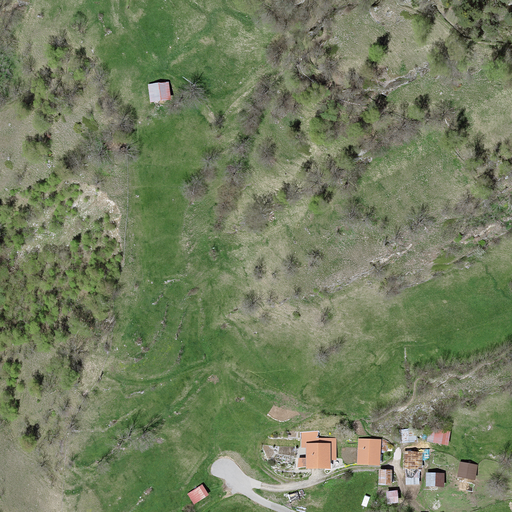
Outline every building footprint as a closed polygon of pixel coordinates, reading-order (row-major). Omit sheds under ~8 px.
[(169,86),(149,88),(151,105),(171,103),(169,86)] [(416,430),(400,431),(401,446),(418,444),(416,430)] [(318,431),(300,432),(301,448),(305,448),(305,457),(296,457),(296,466),(305,466),(305,468),(331,468),(331,459),(337,459),(337,437),(318,438),(318,431)] [(450,433),(429,431),(428,445),(449,447),(450,433)] [(381,437),(357,437),(357,464),(380,465),(381,437)] [(424,454),(406,453),(405,470),(423,471),(424,454)] [(479,466),(461,464),(460,481),(477,483),(479,466)] [(392,473),(380,473),(380,488),(392,488),(392,473)] [(445,475),(428,475),(428,489),(445,489),(445,475)] [(202,484),(187,493),(193,504),(209,495),(202,484)] [(398,493),(387,495),(389,508),(400,506),(398,493)]
